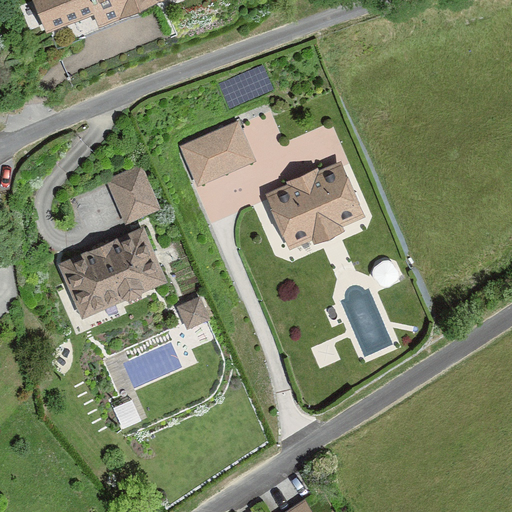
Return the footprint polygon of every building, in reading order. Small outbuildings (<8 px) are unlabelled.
[(33,0),(45,34),(142,0),(33,0)] [(256,159),(240,122),(186,145),(202,182),(256,159)] [(365,210),(344,162),(273,192),(294,240),(365,210)] [(163,208),(148,167),(112,180),(127,221),(163,208)] [(167,273),(150,231),(70,263),(87,305),(167,273)] [(183,324),(205,319),(201,296),(178,300),(183,324)] [(320,511),(309,493),(276,511),(320,511)]
